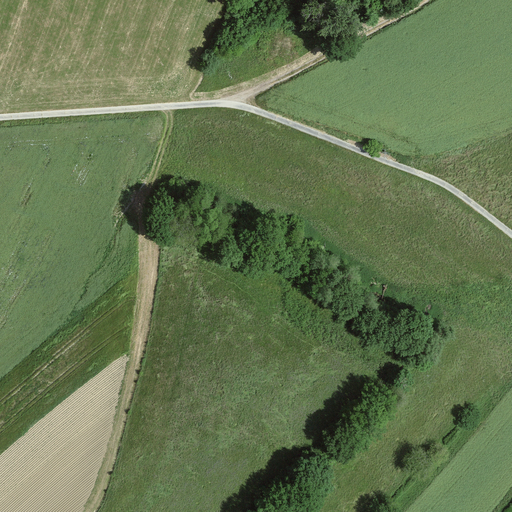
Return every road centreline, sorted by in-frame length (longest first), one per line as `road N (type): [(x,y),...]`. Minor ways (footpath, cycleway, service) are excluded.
road 1 (track): [(0,118),(232,104),(451,185),(511,232)]
road 2 (track): [(232,104),(421,0)]
